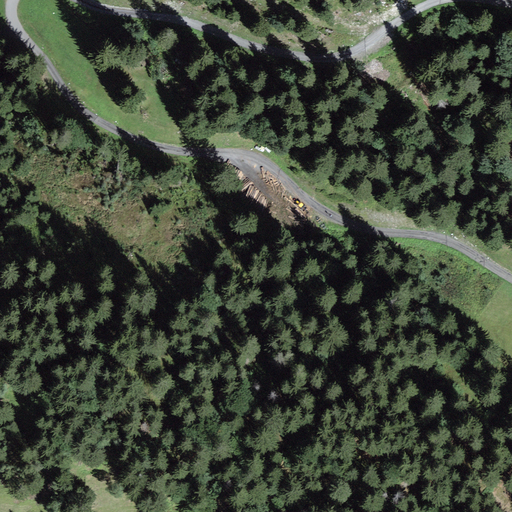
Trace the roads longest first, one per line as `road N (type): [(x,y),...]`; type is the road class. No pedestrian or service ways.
road 1 (track): [(511,278),(457,243),(386,230),(326,207),(253,158),(168,149),(93,120),(18,32),(11,0)]
road 2 (track): [(78,0),(191,23),(283,53),(336,58),(383,45),(437,0)]
